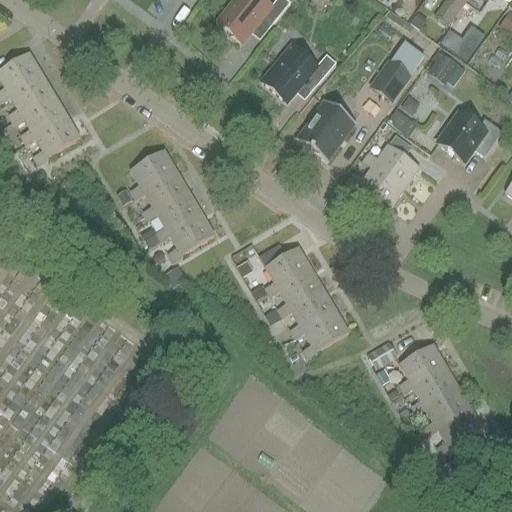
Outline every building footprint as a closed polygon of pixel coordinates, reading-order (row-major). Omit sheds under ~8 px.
[(284,0),(275,11),(261,0),(242,0),(220,28),(246,49),(270,19),(279,27),(295,8),(285,0),(284,0)] [(452,31),(470,6),(461,0),(453,0),(438,21),(452,31)] [(467,40),(484,17),(472,8),(455,32),(467,40)] [(511,39),(511,17),(510,16),(499,31),(511,39)] [(410,79),(424,60),(408,48),(394,67),(390,63),(370,90),(392,107),(412,80),(410,79)] [(321,71),(297,50),(265,87),(291,108),(315,80),(324,87),(340,68),(331,60),(321,71)] [(33,57),(0,78),(10,94),(1,99),(6,108),(15,102),(13,99),(46,79),(33,57)] [(445,89),(459,70),(441,57),(427,77),(445,89)] [(22,114),(13,120),(18,128),(27,123),(26,120),(59,100),(46,79),(13,99),(15,102),(22,114)] [(59,100),(26,120),(27,123),(35,135),(26,141),(31,150),(40,145),(38,141),(72,121),(59,100)] [(329,106),(300,145),(330,167),(359,128),(329,106)] [(398,112),(389,126),(410,140),(419,125),(398,112)] [(458,114),(434,147),(464,169),(475,154),(485,161),(502,137),(484,124),(480,130),(458,114)] [(38,141),(40,145),(47,156),(38,162),(44,170),(53,165),(51,162),(84,142),(72,121),(38,141)] [(372,156),(366,165),(375,171),(377,168),(409,191),(423,171),(392,148),(382,163),(372,156)] [(167,155),(134,174),(144,190),(135,196),(140,205),(149,199),(147,196),(180,176),(167,155)] [(358,176),(352,184),(362,191),(363,189),(394,211),(409,191),(377,168),(375,171),(367,183),(358,176)] [(156,211),(147,217),(152,226),(161,220),(160,217),(193,197),(180,176),(147,196),(149,199),(156,211)] [(193,197),(160,217),(161,220),(169,232),(160,238),(165,247),(174,241),(172,238),(205,218),(193,197)] [(172,238),(174,241),(181,253),(172,258),(178,267),(187,262),(185,259),(218,240),(205,218),(172,238)] [(278,286),(268,292),(274,301),(283,296),(281,292),(314,272),(302,251),(268,271),(278,286)] [(281,292),(283,296),(290,308),(281,313),(286,322),(295,316),(294,313),(327,294),(314,272),(281,292)] [(303,328),(294,334),(299,342),(308,337),(307,334),(340,315),(327,294),(294,313),(295,316),(303,328)] [(315,349),(306,355),(312,363),(321,358),(320,355),(352,336),(340,315),(307,334),(308,337),(315,349)] [(389,346),(368,359),(376,374),(398,361),(389,346)] [(413,382),(403,388),(409,398),(418,392),(416,388),(449,369),(436,347),(403,367),(413,382)] [(425,404),(415,409),(420,418),(430,413),(428,409),(461,390),(449,369),(416,388),(418,392),(425,404)] [(437,425),(428,430),(433,439),(442,434),(441,430),(474,411),(461,390),(428,409),(430,413),(437,425)] [(266,437),(265,437),(266,465),(283,465),(282,446),(302,446),(300,402),(265,403),(266,437)] [(450,446),(440,451),(445,460),(455,455),(453,452),(486,432),(474,411),(441,430),(442,434),(450,446)]
